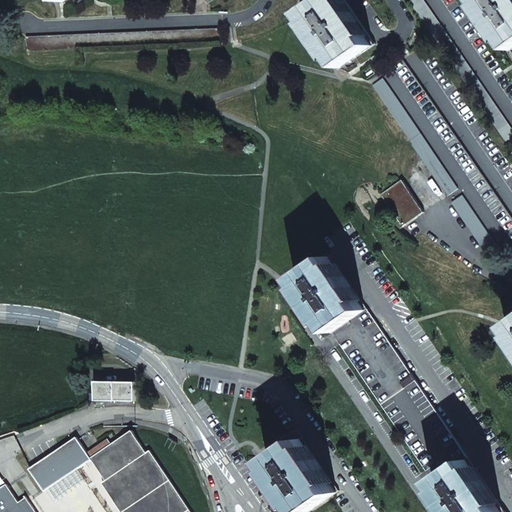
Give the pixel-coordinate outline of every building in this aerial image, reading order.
[(376,45),(366,31),(356,16),(344,0),(326,0),(304,16),(309,24),(307,26),(332,62),(335,61),(341,70),(349,63),(376,45)] [(511,144),(511,126),(421,0),(404,0),(508,147),(511,144)] [(511,0),(479,0),(482,3),(479,5),(505,42),(507,40),(511,46),(511,0)] [(26,55),(74,53),(219,46),(218,33),(25,42),(26,55)] [(511,217),(403,60),(393,68),(511,241),(511,217)] [(436,181),(449,199),(460,191),(447,173),(411,120),(383,80),(372,88),(389,113),(436,181)] [(397,188),(419,219),(426,215),(404,184),(397,188)] [(400,233),(419,219),(397,188),(383,198),(398,222),(394,225),(400,233)] [(475,238),(491,260),(502,252),(464,198),(453,206),(467,226),(475,238)] [(468,243),(475,238),(467,226),(460,231),(468,243)] [(329,331),(364,308),(344,278),(328,254),(293,278),(329,331)] [(464,459),(364,308),(329,331),(430,483),(464,459)] [(93,394),(137,396),(137,378),(98,376),(97,388),(93,388),(93,394)] [(92,454),(93,455),(96,460),(107,477),(105,478),(115,493),(126,511),(194,511),(152,446),(148,449),(133,427),(92,454)] [(45,487),(87,460),(83,453),(89,448),(79,433),(31,465),(45,487)] [(264,461),(275,479),(289,499),(298,511),(306,511),(320,502),(337,491),(333,486),(298,437),(274,454),(264,461)] [(83,453),(87,460),(93,455),(92,454),(89,448),(83,453)] [(499,511),(464,459),(430,483),(448,511),(499,511)] [(0,511),(37,511),(26,493),(19,498),(7,479),(0,483),(0,511)]
